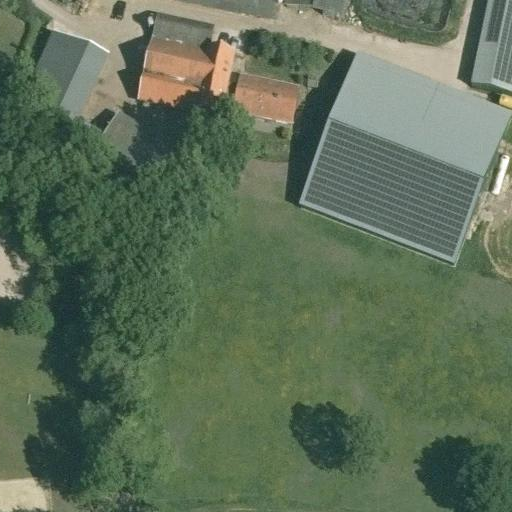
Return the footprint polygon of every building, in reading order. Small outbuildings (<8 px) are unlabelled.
[(169,0),(270,21),(274,0),(169,0)] [(288,0),(287,8),(343,20),(346,0),(288,0)] [(511,97),(511,0),(490,0),(471,89),(511,97)] [(214,26),(158,14),(139,103),(220,120),(224,101),(236,103),(234,115),(291,127),(299,92),(240,79),(238,88),(226,86),(233,56),(209,51),(214,26)] [(358,60),(300,210),(454,269),(511,120),(358,60)] [(174,154),(118,123),(81,191),(121,213),(139,222),(153,196),(174,154)] [(112,213),(98,239),(119,250),(134,224),(112,213)] [(66,266),(57,283),(109,311),(117,293),(66,266)]
